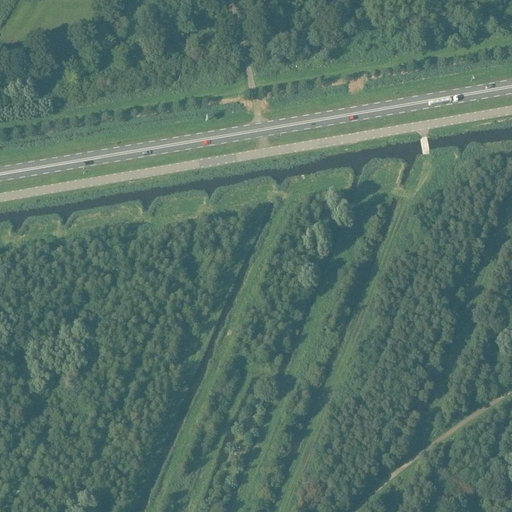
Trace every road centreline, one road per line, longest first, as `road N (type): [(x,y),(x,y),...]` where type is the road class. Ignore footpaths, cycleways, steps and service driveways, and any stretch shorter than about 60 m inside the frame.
road 1 (unclassified): [(511,109),(0,198)]
road 2 (primary): [(0,174),(259,131)]
road 3 (primary): [(259,131),(511,86)]
road 4 (unclassified): [(49,125),(45,88),(55,67),(234,20)]
